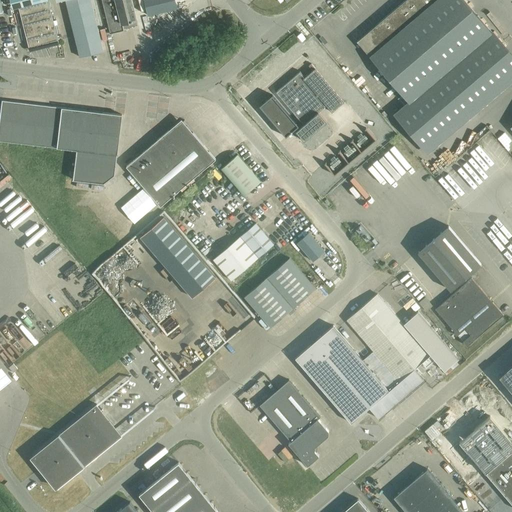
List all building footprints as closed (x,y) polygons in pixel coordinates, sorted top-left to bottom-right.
[(18,7),(29,50),(58,42),(47,0),(10,0),(12,8),(18,7)] [(56,0),(57,3),(66,0),(80,57),(103,51),(89,0),(56,0)] [(101,0),(110,34),(123,31),(123,29),(132,26),(137,25),(130,0),(101,0)] [(143,0),(148,15),(177,8),(175,0),(143,0)] [(395,115),(428,153),(511,80),(511,55),(464,0),(405,0),(357,42),(369,57),(408,103),(395,115)] [(332,113),(344,103),(315,69),(305,78),(300,72),(294,78),(291,80),(276,93),(304,126),(296,133),(304,142),(327,123),(318,113),(326,106),(332,113)] [(273,96),(260,107),(286,138),(299,127),(273,96)] [(0,117),(0,141),(77,150),(73,180),(104,183),(114,175),(122,115),(2,101),(0,117)] [(126,167),(132,173),(127,178),(135,187),(140,182),(160,206),(215,159),(193,133),(191,135),(181,123),(171,132),(169,130),(126,167)] [(349,140),(343,147),(352,155),(359,149),(349,140)] [(221,169),(244,196),(261,181),(237,154),(221,169)] [(322,170),(332,179),(337,172),(328,164),(322,170)] [(347,167),(338,170),(340,177),(349,174),(347,167)] [(0,187),(15,179),(12,174),(0,180),(0,187)] [(215,278),(202,263),(163,217),(140,237),(192,297),(215,278)] [(240,236),(213,259),(231,281),(266,251),(274,244),(256,223),(240,236)] [(418,252),(451,290),(481,264),(449,226),(418,252)] [(297,243),(313,261),(325,251),(309,233),(297,243)] [(290,258),(267,277),(293,308),(316,288),(290,258)] [(293,308),(267,277),(244,297),(271,327),(293,308)] [(435,309),(467,346),(503,315),(472,278),(435,309)] [(424,380),(414,368),(422,362),(426,367),(434,359),(444,371),(458,359),(418,312),(403,324),(377,294),(347,320),(373,351),(363,360),(333,325),(295,358),(351,423),(369,408),(379,419),(424,380)] [(9,367),(13,373),(18,369),(13,364),(9,367)] [(511,366),(500,377),(511,391),(511,366)] [(0,390),(11,381),(0,368),(0,390)] [(489,378),(482,382),(488,393),(495,389),(489,378)] [(289,380),(260,405),(291,441),(288,444),(307,466),(319,456),(315,451),(315,447),(328,435),(328,431),(318,419),(320,417),(289,380)] [(258,381),(249,387),(256,398),(266,392),(258,381)] [(59,486),(122,436),(96,404),(34,455),(59,486)] [(124,432),(144,418),(141,414),(121,428),(124,432)] [(511,449),(485,473),(511,504),(511,449)] [(139,494),(153,511),(218,511),(195,482),(195,479),(192,478),(179,462),(139,494)] [(394,497),(406,511),(463,511),(427,469),(394,497)] [(369,511),(358,499),(346,510),(347,511),(369,511)] [(138,511),(130,502),(122,508),(116,511),(138,511)]
